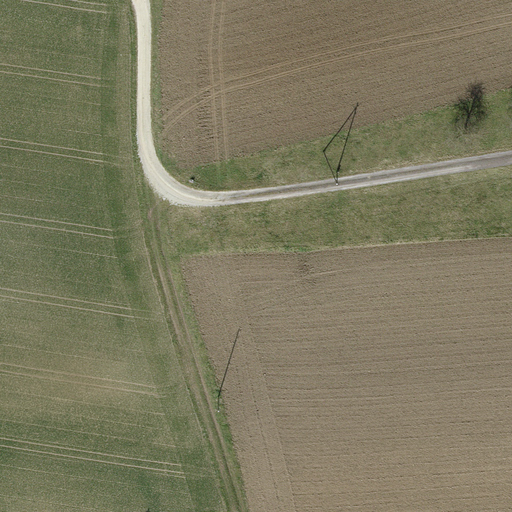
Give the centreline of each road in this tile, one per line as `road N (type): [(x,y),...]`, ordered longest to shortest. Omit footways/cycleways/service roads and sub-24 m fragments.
road 1 (track): [(172,182),(233,213),(511,165)]
road 2 (track): [(172,182),(176,319),(234,511)]
road 3 (track): [(165,0),(172,182)]
